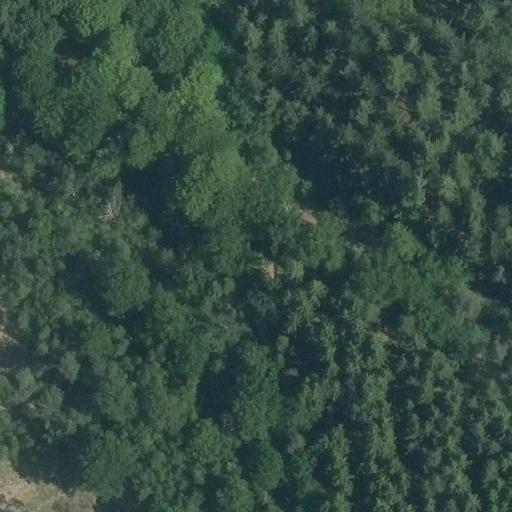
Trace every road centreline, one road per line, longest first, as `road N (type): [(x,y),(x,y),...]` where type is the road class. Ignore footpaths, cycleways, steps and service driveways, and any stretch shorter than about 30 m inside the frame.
road 1 (track): [(234,0),(217,18),(227,169),(294,511)]
road 2 (track): [(272,195),(0,8)]
road 3 (track): [(511,352),(272,195)]
road 4 (track): [(107,82),(217,18)]
